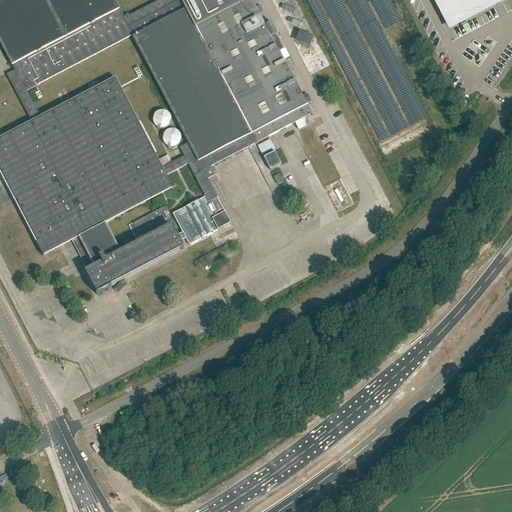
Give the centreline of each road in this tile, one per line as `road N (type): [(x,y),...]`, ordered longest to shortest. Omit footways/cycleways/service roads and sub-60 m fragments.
road 1 (unclassified): [(58,435),(373,268),(423,226),(511,105)]
road 2 (primary): [(511,246),(366,404),(218,511)]
road 3 (primary): [(277,511),(402,417),(511,298)]
road 4 (tertiary): [(58,435),(0,322)]
